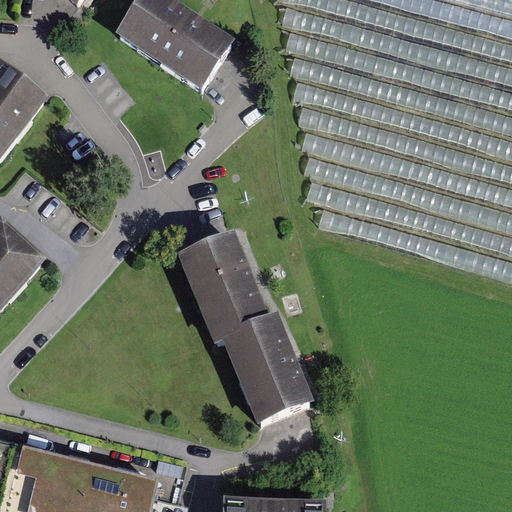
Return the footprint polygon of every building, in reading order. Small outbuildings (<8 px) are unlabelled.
[(30,0),(68,30),(91,0),(30,0)] [(232,52),(155,0),(147,0),(119,41),(202,97),(213,80),(232,52)] [(0,161),(44,102),(2,71),(0,74),(0,161)] [(0,229),(0,310),(42,263),(2,228),(0,229)] [(262,341),(227,257),(170,282),(209,372),(217,369),(252,451),(308,427),(269,338),(262,341)] [(0,511),(171,511),(176,490),(0,447),(0,511)]
